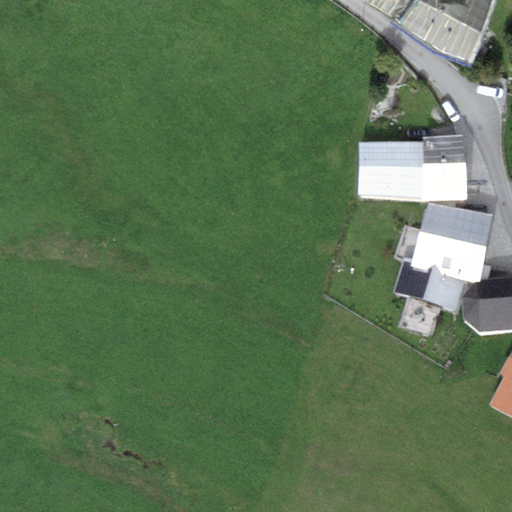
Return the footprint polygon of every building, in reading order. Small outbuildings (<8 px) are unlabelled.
[(492,0),(371,0),(444,53),(469,61),(492,0)] [(423,151),(358,152),(358,205),(424,208),(424,212),(467,211),(464,145),(424,147),(423,151)] [(494,225),(428,214),(414,268),(403,265),(394,300),(457,320),(467,289),(480,291),(494,225)] [(511,288),(478,292),(462,307),(464,330),(481,343),(511,340),(511,288)] [(511,363),(500,384),(504,387),(490,412),(511,424),(511,363)]
